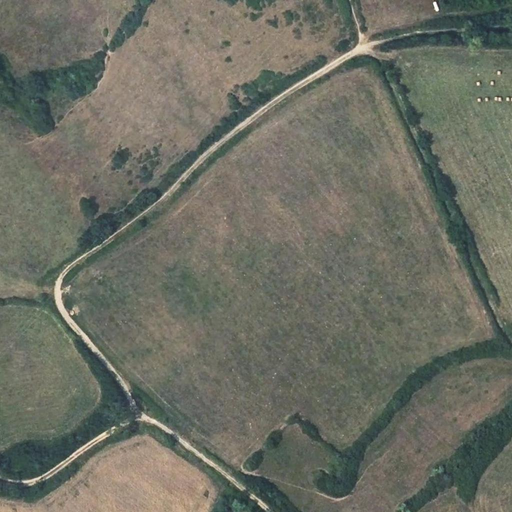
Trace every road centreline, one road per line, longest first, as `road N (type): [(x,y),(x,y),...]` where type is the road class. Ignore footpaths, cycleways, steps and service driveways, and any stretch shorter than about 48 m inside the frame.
road 1 (track): [(511,24),(414,31),(365,45),(215,143),(163,196),(65,268),(55,287),(60,307),(131,396),(129,420)]
road 2 (track): [(129,420),(150,420),(265,511)]
road 3 (track): [(0,477),(43,475),(129,420)]
